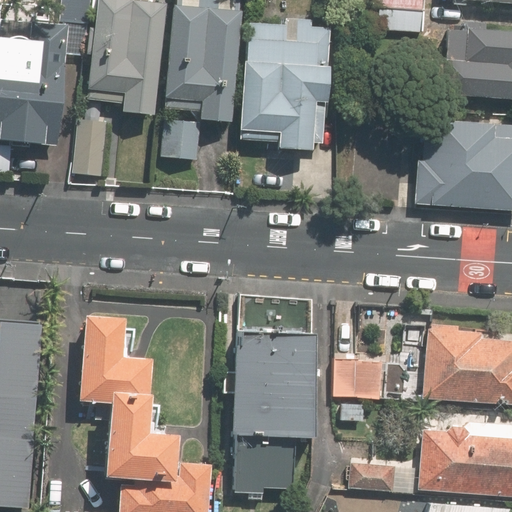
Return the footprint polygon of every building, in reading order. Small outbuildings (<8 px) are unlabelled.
[(149,116),(162,0),(93,0),(81,99),(118,103),(117,112),(149,116)] [(171,0),(171,5),(167,5),(161,99),(196,101),(195,118),(229,120),(236,0),(171,0)] [(420,36),(421,0),(367,0),(367,13),(375,14),(374,34),(420,36)] [(511,0),(436,0),(436,10),(511,15),(511,0)] [(275,23),(241,21),(234,136),(272,138),(272,146),(304,148),(305,140),(315,141),(322,26),(304,25),(305,18),(276,16),(275,23)] [(0,146),(51,151),(59,55),(61,29),(34,27),(32,46),(0,43),(0,146)] [(433,102),(511,107),(511,39),(479,37),(479,30),(456,28),(456,36),(438,35),(436,68),(429,68),(427,91),(434,92),(433,102)] [(72,115),(66,172),(95,175),(101,118),(72,115)] [(409,212),(511,218),(511,147),(510,147),(510,133),(389,126),(388,143),(417,145),(416,167),(412,167),(409,212)] [(422,391),(511,399),(511,332),(480,329),(481,323),(460,322),(460,317),(429,314),(422,391)] [(115,323),(73,321),(68,408),(91,409),(86,487),(108,488),(106,511),(199,511),(203,466),(159,464),(160,443),(134,441),(137,410),(142,410),(145,362),(113,360),(115,323)] [(19,511),(31,325),(0,323),(0,511),(19,511)] [(223,341),(223,446),(227,446),(227,492),(286,492),(286,446),(302,446),(302,341),(223,341)] [(379,361),(328,359),(327,400),(377,401),(379,361)] [(511,414),(432,412),(431,424),(415,424),(413,483),(511,487),(511,414)] [(390,464),(346,462),(345,491),(390,492),(390,464)] [(502,511),(508,499),(431,492),(426,511),(502,511)]
